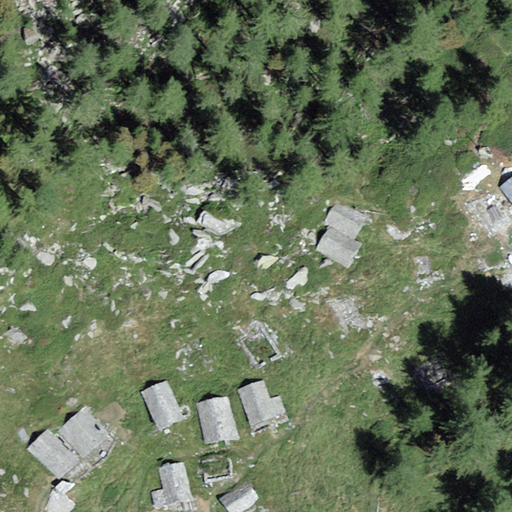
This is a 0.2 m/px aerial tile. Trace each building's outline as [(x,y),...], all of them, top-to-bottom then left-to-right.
[(511,177),(499,188),(511,204),(511,177)] [(368,218),(338,200),(325,222),(354,240),(368,218)] [(359,247),(329,229),(316,251),(345,269),(359,247)] [(184,418),(166,381),(140,394),(157,430),(184,418)] [(269,399),(263,381),(237,389),(250,427),(276,418),(286,415),(279,396),(269,399)] [(238,437),(229,398),(197,405),(205,444),(238,437)] [(108,435),(83,408),(58,431),(83,458),(108,435)] [(79,460),(47,429),(26,450),(58,481),(79,460)] [(182,462),(157,469),(162,489),(150,492),(155,509),(192,500),(182,462)] [(242,511),(260,499),(246,481),(219,501),(226,511),(242,511)]
